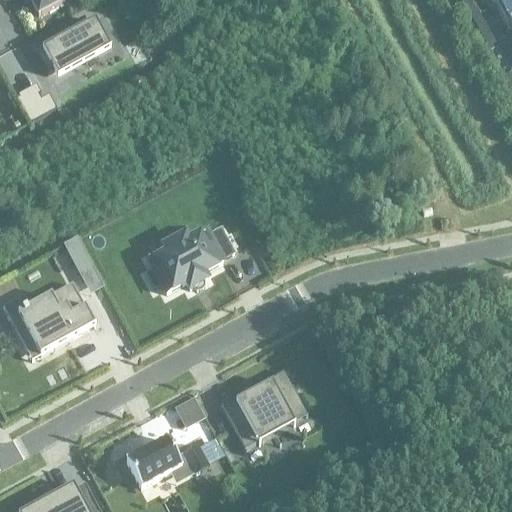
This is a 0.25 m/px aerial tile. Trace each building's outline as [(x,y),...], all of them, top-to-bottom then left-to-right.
[(26,0),(27,1),(26,1),(27,3),(28,3),(35,17),(36,19),(38,18),(65,3),(63,0),(26,0)] [(467,0),(464,0),(460,2),(466,14),(473,10),(467,0)] [(493,8),(504,28),(507,27),(507,26),(511,23),(511,0),(509,0),(498,6),(493,8)] [(82,21),(29,50),(45,78),(52,74),(56,81),(108,52),(93,24),(86,28),(82,21)] [(488,36),(481,25),(474,29),(481,40),(488,36)] [(488,36),(481,40),(487,52),(494,48),(488,36)] [(510,93),(511,91),(511,81),(510,78),(503,82),(510,93)] [(28,93),(17,99),(30,122),(44,114),(31,91),(28,93)] [(204,236),(186,245),(183,240),(162,251),(165,257),(148,266),(152,274),(145,278),(153,293),(160,289),(164,297),(184,286),(188,293),(204,284),(201,277),(221,267),(219,264),(232,256),(218,232),(205,239),(204,236)] [(76,243),(64,249),(81,280),(93,273),(76,243)] [(39,360),(93,330),(70,288),(16,317),(39,360)] [(242,453),(256,446),(254,442),(302,416),(304,420),(305,419),(281,375),(257,388),(259,392),(222,412),(220,408),(219,409),(242,453)] [(180,470),(179,470),(186,466),(193,478),(207,470),(195,449),(181,457),(182,457),(174,461),(165,443),(124,466),(139,493),(180,470)] [(83,511),(71,489),(69,490),(59,496),(57,497),(58,499),(50,504),(48,501),(46,503),(47,503),(29,511),(83,511)]
